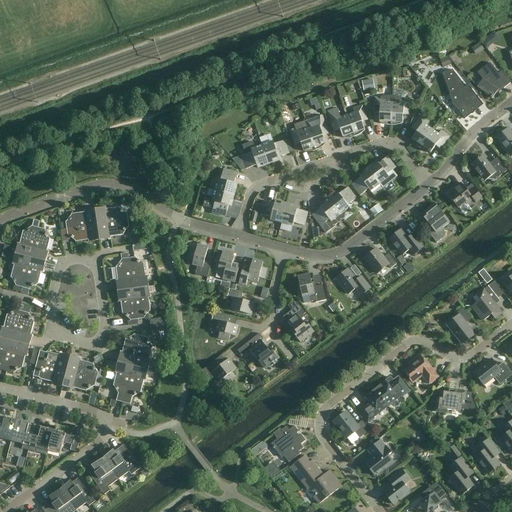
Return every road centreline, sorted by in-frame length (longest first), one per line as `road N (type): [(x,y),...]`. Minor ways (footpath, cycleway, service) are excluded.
road 1 (residential): [(378,511),(320,434),(321,413),(411,344),(420,340),(461,358),(511,325)]
road 2 (residential): [(3,511),(116,423),(0,386)]
road 3 (residential): [(61,261),(96,257),(105,322),(98,345),(51,333),(49,305)]
road 4 (residential): [(0,220),(97,184),(130,188),(178,218)]
road 5 (residential): [(428,184),(339,251),(310,255),(285,247)]
